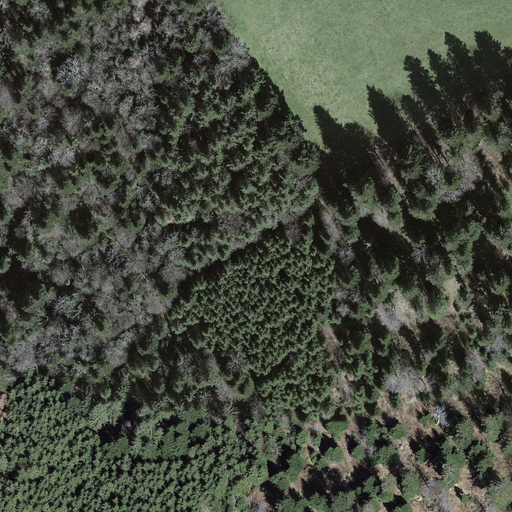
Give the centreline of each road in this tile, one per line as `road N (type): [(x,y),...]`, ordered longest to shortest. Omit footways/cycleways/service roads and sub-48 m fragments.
road 1 (track): [(132,0),(0,173)]
road 2 (track): [(327,182),(511,90)]
road 3 (track): [(197,263),(327,182)]
